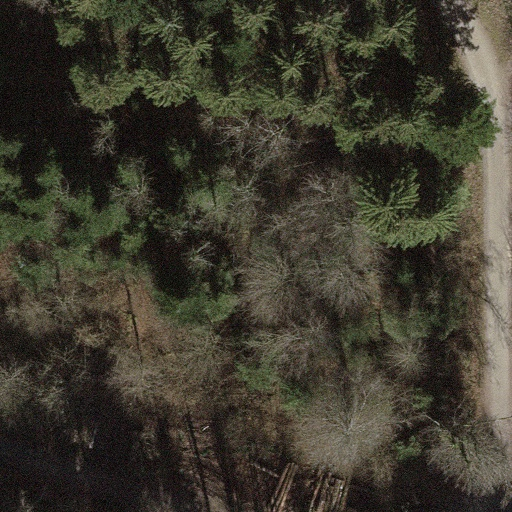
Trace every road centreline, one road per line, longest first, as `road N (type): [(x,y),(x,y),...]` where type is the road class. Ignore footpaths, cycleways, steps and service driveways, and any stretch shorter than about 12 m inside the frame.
road 1 (track): [(472,511),(487,487),(500,431),(497,148),(481,39),(462,0)]
road 2 (track): [(0,446),(200,511)]
